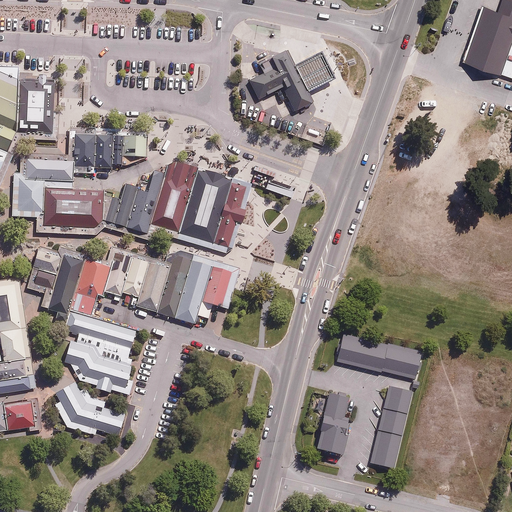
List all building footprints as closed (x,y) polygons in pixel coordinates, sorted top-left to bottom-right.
[(511,19),(480,8),(459,66),(496,79),(509,41),(511,41),(511,19)] [(289,115),(309,105),(282,53),(262,63),(268,74),(244,86),(253,105),(278,93),(289,115)] [(0,127),(11,133),(13,82),(0,75),(0,127)] [(49,83),(13,82),(11,133),(47,134),(49,83)] [(0,155),(1,156),(11,133),(0,127),(0,155)] [(94,133),(73,132),(72,170),(93,172),(92,166),(94,133)] [(111,134),(94,133),(92,166),(109,166),(109,161),(111,134)] [(121,135),(111,134),(109,161),(120,162),(121,135)] [(146,135),(122,134),(121,164),(126,164),(145,156),(146,135)] [(71,160),(26,158),(25,172),(24,176),(26,176),(71,179),(71,160)] [(172,239),(192,173),(165,165),(161,177),(145,230),(172,239)] [(25,172),(12,172),(11,215),(36,216),(42,216),(43,186),(43,178),(26,176),(24,176),(25,172)] [(143,237),(145,230),(161,177),(148,173),(141,195),(136,194),(124,231),(143,237)] [(229,184),(192,173),(172,239),(172,241),(208,252),(210,246),(229,184)] [(71,179),(43,178),(43,186),(71,187),(71,179)] [(293,191),(268,182),(266,189),(291,197),(293,191)] [(109,227),(124,231),(136,194),(137,189),(122,184),(118,198),(109,227)] [(245,189),(229,184),(210,246),(226,251),(245,189)] [(103,190),(43,186),(42,216),(36,216),(36,231),(95,233),(100,225),(102,194),(103,190)] [(100,225),(109,227),(118,198),(102,194),(100,225)] [(56,259),(30,251),(20,285),(46,293),(56,259)] [(112,255),(106,274),(100,296),(114,300),(116,295),(127,259),(112,255)] [(165,271),(151,316),(169,321),(187,261),(170,255),(165,271)] [(79,265),(59,259),(43,312),(62,318),(64,314),(79,265)] [(145,265),(127,259),(116,295),(134,301),(145,265)] [(207,267),(187,261),(169,321),(188,327),(196,303),(207,267)] [(106,274),(79,265),(64,314),(85,321),(92,300),(98,302),(100,296),(106,274)] [(165,271),(145,265),(134,301),(132,310),(151,316),(165,271)] [(227,273),(207,267),(196,303),(216,309),(227,273)] [(9,284),(0,285),(0,363),(19,361),(9,284)] [(130,341),(70,322),(66,336),(126,354),(130,341)] [(416,356),(338,337),(332,364),(410,382),(416,356)] [(88,351),(67,346),(60,367),(66,368),(73,384),(119,396),(126,369),(94,361),(88,351)] [(21,364),(0,366),(0,382),(23,379),(21,364)] [(0,396),(25,393),(23,379),(0,382),(0,396)] [(389,472),(408,394),(384,388),(366,466),(389,472)] [(118,422),(77,411),(65,389),(51,396),(66,424),(113,437),(118,422)] [(349,405),(324,399),(311,452),(336,458),(349,405)] [(0,409),(0,415),(2,434),(28,430),(24,406),(0,409)]
